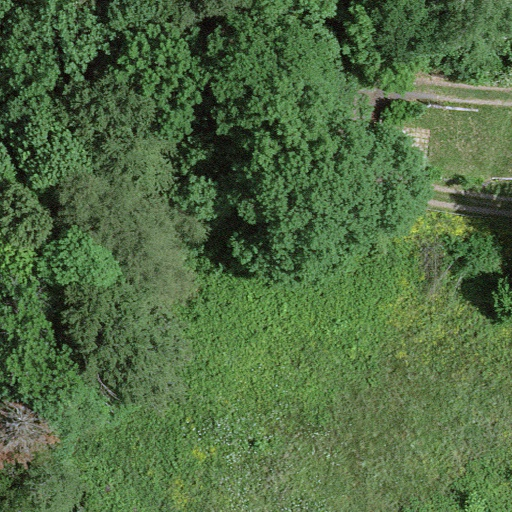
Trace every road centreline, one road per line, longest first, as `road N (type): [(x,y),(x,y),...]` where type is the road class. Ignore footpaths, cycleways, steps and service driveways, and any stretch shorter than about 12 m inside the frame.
road 1 (track): [(353,136),(347,95),(376,78),(511,89)]
road 2 (track): [(511,199),(420,187),(381,172),(353,136)]
